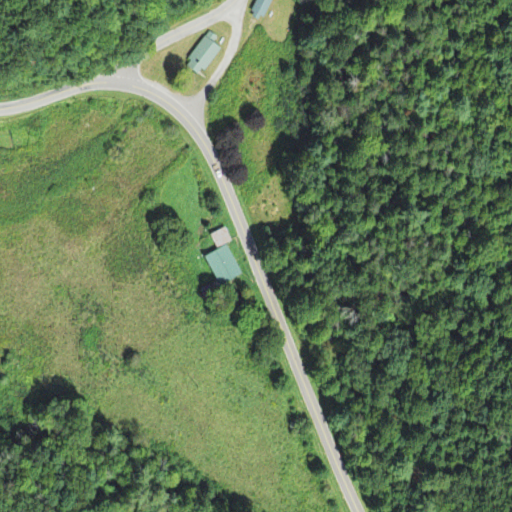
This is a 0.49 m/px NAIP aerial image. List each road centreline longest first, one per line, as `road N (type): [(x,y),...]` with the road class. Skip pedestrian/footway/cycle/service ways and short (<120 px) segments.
road 1 (residential): [(188,121),(215,162),(256,263),(396,511)]
road 2 (residential): [(0,108),(108,82),(159,96),(188,121)]
road 3 (residential): [(108,82),(233,0)]
